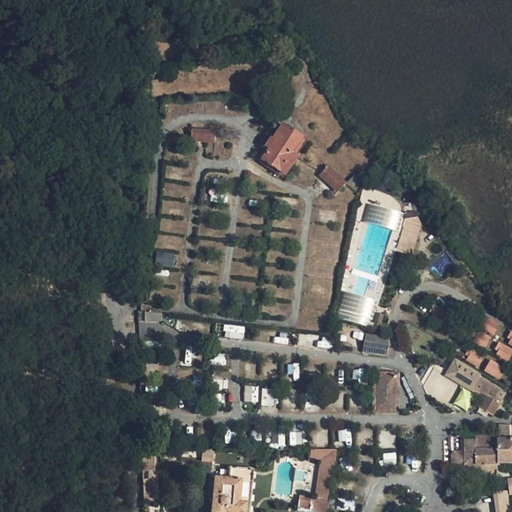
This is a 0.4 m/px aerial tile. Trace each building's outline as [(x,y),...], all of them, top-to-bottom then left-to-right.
[(300,138),(278,123),(268,138),(266,137),(260,147),(263,149),(257,159),(281,176),(294,157),(289,153),(300,138)] [(213,131),(190,129),(189,141),(212,143),(213,131)] [(326,167),(317,177),(337,194),(345,184),(326,167)] [(337,318),(371,328),(376,308),(404,215),(370,205),(337,318)] [(419,225),(406,221),(398,247),(411,251),(419,225)] [(436,277),(455,267),(447,253),(429,263),(436,277)] [(177,258),(159,256),(157,269),(176,270),(177,258)] [(486,348),(499,322),(485,315),(472,341),(486,348)] [(224,325),(224,337),(243,338),(244,326),(224,325)] [(367,353),(369,343),(363,342),(361,352),(367,353)] [(511,348),(500,342),(494,354),(508,361),(511,354),(511,348)] [(369,343),(367,353),(385,356),(387,347),(369,343)] [(466,359),(477,367),(483,358),(472,350),(466,359)] [(454,359),(445,375),(472,391),(474,387),(500,403),(504,394),(479,379),(481,375),(454,359)] [(498,379),(505,368),(490,359),(483,370),(498,379)] [(394,410),(395,377),(377,377),(376,410),(394,410)] [(244,386),(244,401),(258,401),(258,386),(244,386)] [(262,406),(275,405),(274,388),(261,388),(262,406)] [(475,395),(462,388),(454,404),(466,410),(475,395)] [(511,426),(497,426),(497,450),(476,450),(476,440),(463,440),(463,466),(465,466),(465,472),(465,476),(479,476),(479,466),(493,466),(511,466),(511,426)] [(152,450),(139,450),(141,470),(150,470),(154,470),(152,450)] [(336,450),(310,450),(308,461),(318,463),(313,498),(299,496),(296,511),(307,511),(327,511),(328,508),(336,450)] [(493,466),(479,466),(479,476),(493,476),(493,466)] [(228,468),(228,477),(238,477),(237,499),(244,499),(243,511),(249,511),(252,469),(228,468)] [(141,470),(141,480),(151,479),(150,470),(141,470)] [(228,477),(209,475),(206,511),(243,511),(244,499),(237,499),(238,477),(228,477)] [(151,479),(141,480),(142,501),(158,501),(156,479),(151,479)] [(509,511),(507,490),(488,492),(490,511),(509,511)]
